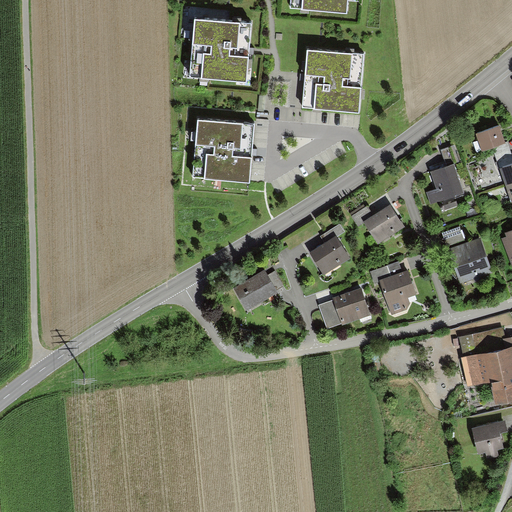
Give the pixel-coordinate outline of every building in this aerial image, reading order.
[(347,12),(348,0),(288,0),(288,6),(347,12)] [(251,49),(253,20),(194,16),(190,75),(249,78),(251,49)] [(360,111),(364,52),(305,48),(301,107),(360,111)] [(253,180),(257,121),(197,117),(193,176),(253,180)] [(499,118),(473,126),(480,147),(505,138),(499,118)] [(511,154),(498,159),(504,177),(511,174),(511,154)] [(427,165),(435,183),(423,188),(430,203),(463,189),(450,156),(427,165)] [(364,201),(348,211),(357,224),(363,220),(376,239),(403,221),(387,198),(370,209),(364,201)] [(511,222),(498,228),(510,263),(511,261),(511,222)] [(309,246),(322,268),(348,253),(334,231),(309,246)] [(448,244),(458,278),(490,268),(480,234),(448,244)] [(397,258),(368,268),(372,280),(379,277),(389,313),(405,308),(409,299),(407,293),(414,290),(405,265),(400,266),(397,258)] [(263,265),(231,283),(245,307),(277,290),(263,265)] [(280,288),(286,285),(276,268),(271,271),(280,288)] [(317,300),(326,325),(369,310),(361,286),(317,300)] [(511,341),(462,352),(467,374),(476,372),(478,382),(489,379),(493,396),(511,392),(511,341)] [(503,416),(471,423),(476,449),(483,448),(485,455),(497,452),(496,445),(503,444),(499,427),(505,425),(503,416)]
